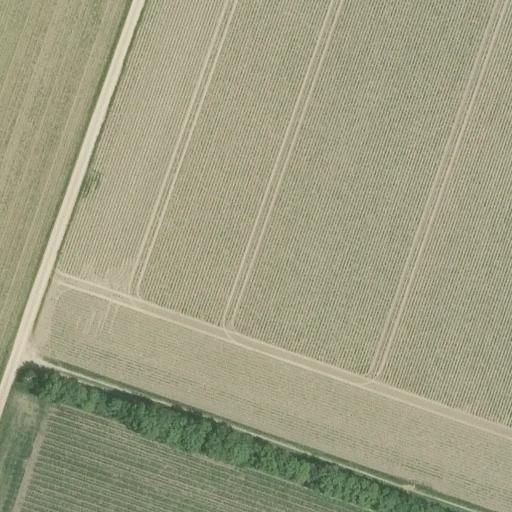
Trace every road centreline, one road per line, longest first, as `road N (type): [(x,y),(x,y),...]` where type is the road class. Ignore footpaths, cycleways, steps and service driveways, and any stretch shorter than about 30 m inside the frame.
road 1 (track): [(24,359),(470,511)]
road 2 (track): [(147,0),(0,427)]
